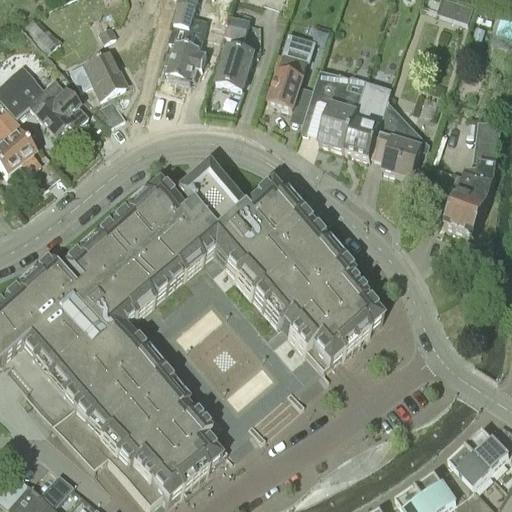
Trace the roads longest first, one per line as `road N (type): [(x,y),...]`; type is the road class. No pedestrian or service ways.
road 1 (unclassified): [(436,358),(389,260),(274,165),(240,148),(172,144),(139,158),(0,260)]
road 2 (unclassified): [(220,511),(436,358)]
